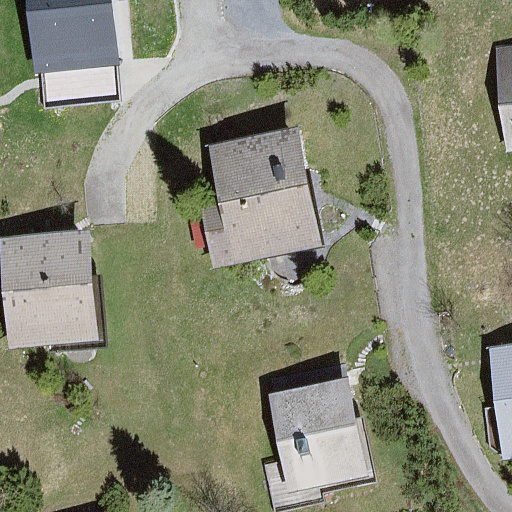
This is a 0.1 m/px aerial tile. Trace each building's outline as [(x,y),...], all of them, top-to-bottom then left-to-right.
[(119,0),(33,0),(39,79),(125,73),(119,0)] [(511,46),(498,47),(505,152),(511,151),(511,46)] [(304,133),(213,148),(223,208),(205,211),(214,271),(324,253),(304,133)] [(93,237),(3,243),(11,352),(101,346),(93,237)] [(511,346),(489,349),(502,463),(511,462),(511,346)] [(352,384),(270,400),(290,498),(372,482),(352,384)]
